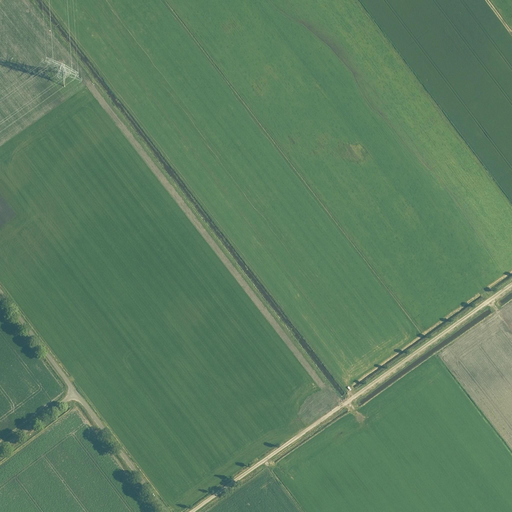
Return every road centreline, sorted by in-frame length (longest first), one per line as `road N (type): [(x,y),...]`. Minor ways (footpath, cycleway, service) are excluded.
road 1 (unclassified): [(199,511),(511,287)]
road 2 (unclassified): [(166,511),(75,393)]
road 3 (unclassified): [(75,393),(0,293)]
